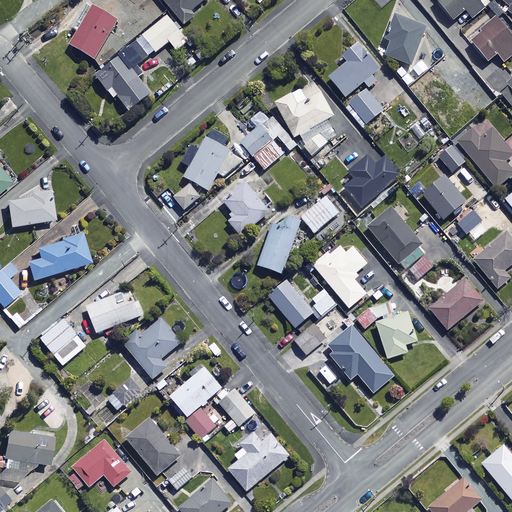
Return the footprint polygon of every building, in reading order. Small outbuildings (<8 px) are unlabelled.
[(162,0),(186,27),(196,18),(193,14),(209,0),(162,0)] [(370,4),(367,0),(360,0),(349,10),(355,17),(370,4)] [(473,21),(492,4),(488,0),(482,0),(480,2),(478,0),(441,0),(438,3),(455,23),(467,13),(473,21)] [(509,15),(511,17),(511,0),(497,0),(511,12),(509,15)] [(119,24),(89,6),(74,31),(79,34),(70,48),(96,63),(119,24)] [(360,19),(370,29),(380,20),(370,9),(360,19)] [(190,44),(168,18),(144,39),(158,55),(170,44),(178,53),(190,44)] [(427,30),(397,19),(388,43),(392,45),(387,59),(413,69),(427,30)] [(504,64),(511,57),(511,38),(497,21),(471,44),(489,65),(498,57),(504,64)] [(150,60),(138,45),(96,78),(108,94),(112,91),(131,115),(153,97),(134,73),(150,60)] [(382,71),(360,46),(344,60),(349,65),(330,81),(347,100),(366,85),(371,91),(378,85),(373,79),(382,71)] [(144,69),(150,78),(162,69),(156,60),(144,69)] [(424,94),(411,75),(403,80),(416,99),(424,94)] [(511,83),(500,94),(511,107),(511,83)] [(335,119),(316,84),(277,106),(296,141),(335,119)] [(366,91),(345,110),(363,130),(384,112),(366,91)] [(498,101),(493,95),(482,104),(487,110),(498,101)] [(285,157),(273,142),(278,138),(290,154),(297,148),(273,119),(242,144),(265,173),(285,157)] [(481,142),(473,132),(458,145),(499,193),(511,182),(511,172),(506,165),(511,160),(511,154),(493,132),(481,142)] [(229,142),(215,133),(198,159),(193,155),(186,165),(192,169),(185,179),(210,195),(224,173),(221,171),(231,155),(224,150),(229,142)] [(332,151),(321,136),(305,149),(317,163),(332,151)] [(466,165),(453,148),(439,158),(453,176),(466,165)] [(0,159),(1,159),(0,157),(0,196),(12,186),(0,171),(0,159)] [(377,168),(368,159),(349,175),(355,182),(345,191),(363,211),(402,176),(387,160),(377,168)] [(468,205),(446,179),(424,198),(445,224),(468,205)] [(203,199),(192,186),(175,201),(187,213),(203,199)] [(267,210),(275,204),(263,189),(255,195),(248,186),(225,205),(236,218),(230,224),(242,239),(271,215),(267,210)] [(55,223),(50,196),(7,204),(12,231),(55,223)] [(340,215),(327,199),(301,219),(315,236),(340,215)] [(424,249),(392,211),(369,230),(401,268),(424,249)] [(480,223),(469,211),(455,223),(465,235),(480,223)] [(301,230),(278,221),(259,268),(284,278),(291,262),(289,261),(301,230)] [(511,268),(511,238),(509,234),(474,263),(499,292),(511,281),(505,274),(511,268)] [(92,266),(83,236),(37,250),(41,261),(28,265),(34,284),(92,266)] [(367,296),(356,282),(360,279),(357,276),(368,267),(354,250),(347,256),(341,249),(331,258),(329,256),(315,268),(350,311),(367,296)] [(147,267),(140,258),(124,271),(131,279),(147,267)] [(435,268),(425,258),(411,273),(421,282),(435,268)] [(15,272),(20,268),(17,264),(12,268),(11,266),(0,274),(0,305),(3,310),(21,297),(9,281),(17,275),(15,272)] [(484,304),(466,282),(431,311),(449,333),(484,304)] [(270,298),(296,331),(314,316),(318,321),(337,306),(325,291),(313,300),(317,305),(310,311),(288,283),(270,298)] [(145,318),(135,290),(88,308),(99,336),(145,318)] [(370,312),(358,321),(366,331),(377,323),(377,322),(390,318),(387,307),(370,312)] [(419,344),(409,315),(377,326),(390,362),(409,355),(407,348),(419,344)] [(87,349),(65,322),(42,341),(64,368),(87,349)] [(183,346),(163,322),(143,339),(140,335),(125,347),(155,383),(169,371),(162,363),(183,346)] [(328,343),(317,327),(296,342),(307,358),(328,343)] [(382,365),(354,330),(327,352),(352,383),(359,377),(366,385),(378,375),(375,371),(382,365)] [(206,370),(172,399),(190,421),(186,424),(201,441),(218,427),(215,424),(218,421),(214,416),(211,418),(202,408),(223,391),(206,370)] [(143,396),(131,382),(109,401),(120,415),(143,396)] [(230,416),(221,423),(230,434),(239,427),(241,429),(257,416),(237,392),(221,406),(230,416)] [(196,477),(152,422),(129,440),(159,479),(165,474),(178,491),(196,477)] [(0,456),(0,470),(5,471),(0,477),(0,483),(17,487),(39,466),(50,468),(55,442),(9,434),(5,457),(0,456)] [(263,445),(255,436),(242,447),(245,451),(237,458),(241,463),(230,472),(248,494),(291,459),(272,437),(263,445)] [(133,476),(107,444),(67,477),(79,491),(87,485),(91,490),(106,477),(116,490),(133,476)] [(511,456),(505,448),(483,466),(511,501),(511,456)] [(470,511),(482,503),(464,482),(431,510),(431,511),(470,511)] [(225,511),(234,506),(215,483),(181,511),(225,511)] [(0,511),(5,511),(12,507),(0,492),(0,511)]
